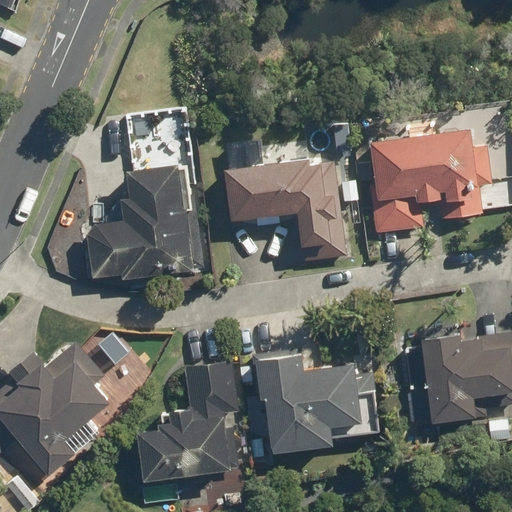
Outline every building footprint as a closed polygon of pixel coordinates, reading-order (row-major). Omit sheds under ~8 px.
[(476,217),(472,188),(490,186),(484,144),(466,147),(464,130),(363,144),(376,231),(420,224),(418,209),(439,206),(441,222),(476,217)] [(325,244),(322,220),(333,219),(330,193),(319,195),(315,160),(218,171),(224,221),(292,213),(296,248),(325,244)] [(110,223),(83,227),(90,277),(111,274),(112,285),(188,275),(173,165),(122,171),(125,197),(106,200),(110,223)] [(435,426),(474,421),(471,398),(511,393),(511,333),(416,344),(421,389),(404,391),(410,445),(437,442),(435,426)] [(46,367),(30,350),(6,372),(12,379),(0,389),(0,455),(1,457),(15,444),(43,475),(96,427),(87,417),(104,401),(90,385),(102,374),(74,342),(46,367)] [(371,391),(353,393),(350,367),(297,372),(295,354),(250,359),(260,456),(329,449),(328,437),(375,432),(371,391)] [(130,430),(136,482),(229,473),(223,415),(238,413),(233,363),(182,368),(186,410),(156,413),(158,427),(130,430)]
